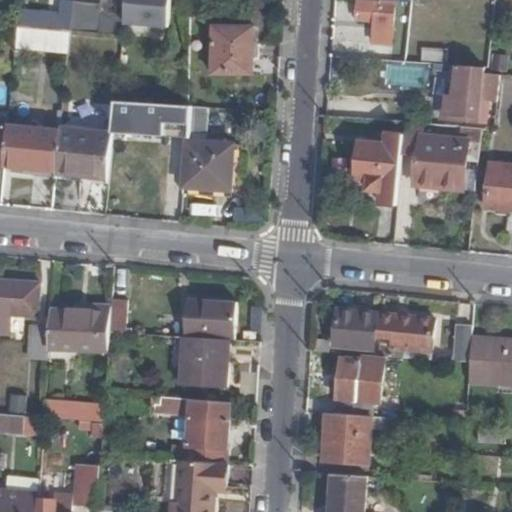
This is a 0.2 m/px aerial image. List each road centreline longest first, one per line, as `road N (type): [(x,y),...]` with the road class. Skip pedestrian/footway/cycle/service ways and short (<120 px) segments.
road 1 (residential): [(0,228),(290,258)]
road 2 (residential): [(290,258),(307,0)]
road 3 (residential): [(275,511),(290,258)]
road 4 (residential): [(290,258),(511,281)]
